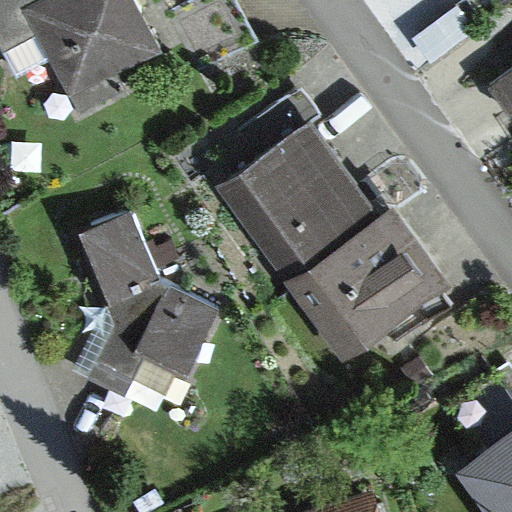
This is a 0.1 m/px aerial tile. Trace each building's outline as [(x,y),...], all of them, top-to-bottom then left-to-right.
[(0,0),(0,58),(9,54),(20,75),(50,59),(78,113),(133,85),(126,72),(165,52),(137,0),(0,0)] [(467,0),(413,40),(431,64),(485,24),(467,0)] [(511,73),(497,84),(511,104),(511,73)] [(238,131),(258,159),(311,123),(322,115),(302,87),(238,131)] [(258,159),(217,187),(336,361),(443,288),(393,213),(379,222),(311,123),(258,159)] [(164,278),(133,213),(81,236),(116,317),(88,376),(129,395),(136,381),(166,395),(179,370),(190,375),(223,306),(164,278)] [(511,511),(511,433),(458,471),(486,511),(511,511)] [(374,511),(369,496),(320,511),(374,511)]
